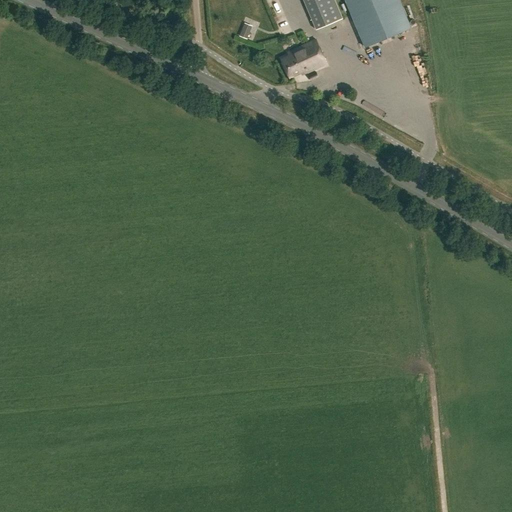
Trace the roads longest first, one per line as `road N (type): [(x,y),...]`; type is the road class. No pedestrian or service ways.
road 1 (secondary): [(511,244),(331,141),(27,0)]
road 2 (track): [(445,511),(431,375)]
